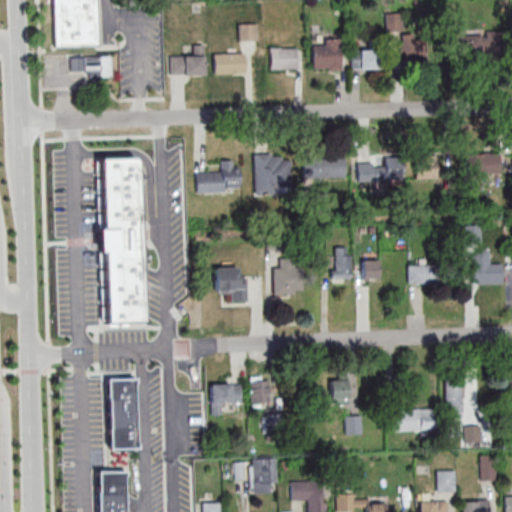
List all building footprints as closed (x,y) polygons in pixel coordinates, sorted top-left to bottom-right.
[(51,0),(52,47),(97,46),(96,0),(51,0)] [(401,31),(400,13),(385,13),(385,31),(401,31)] [(453,35),(453,57),(500,56),(500,35),(453,35)] [(311,70),(339,70),(339,41),(311,41),(311,70)] [(398,62),(428,62),(428,41),(398,41),(398,62)] [(170,75),(203,75),(203,45),(193,45),(193,56),(170,56),(170,75)] [(296,68),(296,48),(272,48),(272,68),(296,68)] [(349,68),(381,68),(381,49),(349,49),(349,68)] [(213,73),(242,73),(242,53),(213,53),(213,73)] [(110,76),(110,57),(70,57),(70,76),(110,76)] [(464,174),(499,174),(499,153),(464,153),(464,174)] [(284,193),(284,155),(253,155),(253,193),(284,193)] [(423,155),(423,178),(448,178),(448,155),(423,155)] [(343,177),(343,158),(302,158),(302,177),(343,177)] [(195,192),(237,191),(237,161),(219,161),(219,172),(195,172),(195,192)] [(394,162),(357,162),(357,181),(394,181),(394,162)] [(500,283),(500,251),(471,251),(471,283),(500,283)] [(378,279),(378,260),(332,260),(332,279),(378,279)] [(294,294),(294,265),(272,265),(272,294),(294,294)] [(406,282),(436,282),(436,265),(406,265),(406,282)] [(234,267),(214,267),(214,291),(225,291),(225,301),(245,301),(245,277),(234,277),(234,267)] [(249,402),(268,402),(268,376),(249,376),(249,402)] [(330,376),(330,403),(348,403),(348,376),(330,376)] [(136,450),(135,377),(105,378),(106,450),(136,450)] [(511,379),(503,380),(503,399),(511,398),(511,379)] [(462,417),(462,383),(445,383),(445,417),(462,417)] [(240,384),(209,384),(209,414),(220,414),(220,403),(240,403),(240,384)] [(392,430),(435,429),(434,409),(391,410),(392,430)] [(360,434),(360,415),(344,415),(344,434),(360,434)] [(464,442),(480,442),(480,424),(464,424),(464,442)] [(494,480),(494,456),(479,456),(479,480),(494,480)] [(267,492),(267,483),(275,483),(275,458),(250,458),(250,492),(267,492)] [(95,511),(125,511),(126,470),(95,470),(95,511)] [(455,470),(436,470),(436,490),(455,490),(455,470)] [(325,511),(325,481),(290,481),(290,500),(308,500),(307,511),(325,511)] [(353,500),(353,492),(335,491),(335,511),(365,511),(364,511),(386,511),(386,501),(353,500)] [(511,511),(511,496),(503,497),(503,511),(511,511)] [(488,511),(489,500),(461,500),(460,511),(488,511)] [(448,511),(448,501),(419,501),(418,511),(448,511)] [(201,511),(218,511),(219,503),(201,503),(201,511)]
